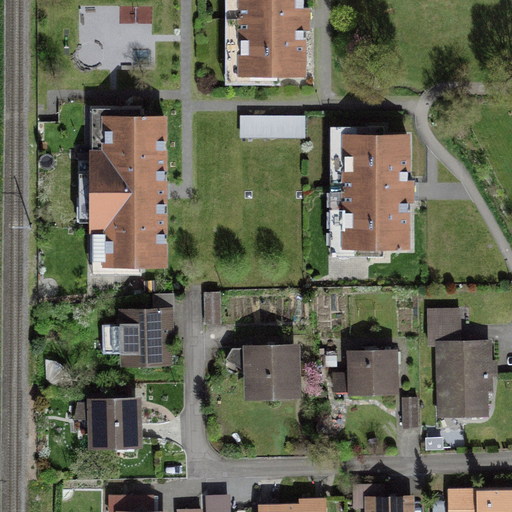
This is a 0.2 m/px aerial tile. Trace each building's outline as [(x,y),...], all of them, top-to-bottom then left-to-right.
[(301,0),(238,0),(238,69),(301,70),(301,0)] [(308,119),(244,119),(244,144),(308,144),(308,119)] [(172,271),(174,124),(115,123),(115,156),(100,156),(99,235),(114,235),(114,270),(172,271)] [(417,139),(352,140),(352,249),(418,248),(417,139)] [(223,296),(205,296),(206,327),(224,327),(223,296)] [(177,311),(122,313),(124,372),(178,370),(177,311)] [(465,311),(431,312),(432,344),(466,342),(465,311)] [(496,345),(441,345),(442,418),(496,417),(496,345)] [(307,346),(249,348),(251,402),(309,400),(307,346)] [(404,352),(355,352),(356,398),(404,398),(404,352)] [(146,399),(95,401),(97,451),(148,450),(146,399)] [(422,401),(404,402),(404,431),(423,431),(422,401)] [(511,511),(511,493),(455,494),(455,511),(511,511)] [(230,511),(230,498),(211,497),(211,511),(230,511)] [(421,511),(422,499),(372,499),(371,511),(421,511)]
